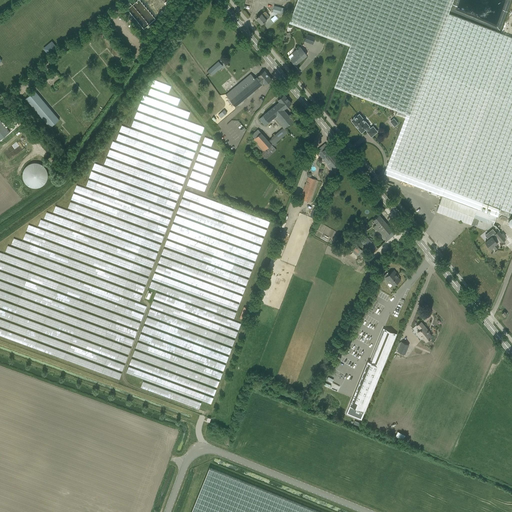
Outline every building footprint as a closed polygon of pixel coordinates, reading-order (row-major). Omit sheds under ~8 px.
[(156,19),(140,0),(138,0),(127,9),(144,30),(156,19)] [(349,46),(334,87),(397,111),(396,114),(405,117),(384,173),(442,195),(442,196),(436,211),(471,224),(474,217),(493,225),(496,216),(497,216),(499,212),(509,216),(510,213),(511,213),(511,37),(448,14),(453,0),(297,0),(288,23),(349,46)] [(285,9),(282,8),(274,6),(272,12),(280,14),(283,14),(285,9)] [(256,18),(261,24),(270,17),(265,11),(262,14),(261,14),(256,18)] [(307,35),(304,41),(312,45),(315,38),(307,35)] [(48,54),(56,48),(52,42),(44,48),(48,54)] [(300,47),(292,53),(288,57),(295,65),(306,55),(300,47)] [(215,64),(215,63),(207,71),(212,76),(220,69),(223,66),(218,61),(215,64)] [(251,74),(247,77),(226,94),(235,106),(263,82),(265,85),(272,79),(264,71),(258,76),(255,79),(251,74)] [(59,119),(35,91),(26,99),(50,127),(59,119)] [(284,128),(289,124),(293,121),(284,109),(285,109),(291,103),(284,95),(278,100),(279,102),(263,116),(269,122),(274,118),(284,128)] [(224,109),(218,115),(221,118),(227,113),(224,109)] [(359,115),(358,116),(356,116),(354,118),(353,119),(352,121),(361,132),(366,129),(367,131),(371,136),(377,132),(373,127),(370,129),(368,126),(369,126),(359,115)] [(0,140),(10,132),(0,119),(0,140)] [(266,159),(276,150),(273,146),(273,145),(275,146),(277,144),(276,142),(288,133),(285,129),(279,134),(278,132),(271,137),(272,138),(268,141),(258,129),(251,135),(255,138),(253,140),(256,143),(252,147),(259,155),(261,153),(266,159)] [(341,162),(325,143),(316,151),(327,164),(330,162),(334,167),(341,162)] [(22,173),(22,176),(22,179),(24,182),(25,185),(28,187),(31,188),(34,189),(37,189),(40,188),(43,187),(45,185),(47,182),(48,179),(48,176),(48,173),(47,170),(45,167),(43,165),(40,164),(37,163),(34,163),(31,164),(28,165),(25,167),(24,170),(22,173)] [(317,180),(308,177),(300,199),(309,202),(317,180)] [(379,215),(373,220),(376,224),(373,227),(386,241),(395,234),(392,230),(379,215)] [(450,244),(462,231),(457,227),(446,240),(450,244)] [(497,244),(498,244),(501,241),(502,242),(505,239),(504,237),(505,236),(503,233),(501,234),(498,231),(495,234),(492,237),(485,242),(487,244),(486,244),(489,247),(490,248),(493,246),(495,249),(498,246),(497,244)] [(363,233),(358,239),(372,254),(378,248),(363,233)] [(352,252),(358,256),(362,251),(357,246),(352,252)] [(394,270),(390,273),(387,275),(386,274),(383,276),(385,278),(386,277),(393,286),(400,280),(396,275),(397,274),(394,270)] [(425,342),(432,336),(427,330),(428,329),(421,321),(416,326),(420,330),(417,333),(423,340),(423,339),(425,342)] [(362,420),(383,367),(397,333),(383,328),(370,361),(368,361),(346,414),(355,417),(362,420)] [(397,351),(405,355),(409,345),(401,342),(397,351)] [(317,511),(209,468),(191,511),(317,511)]
